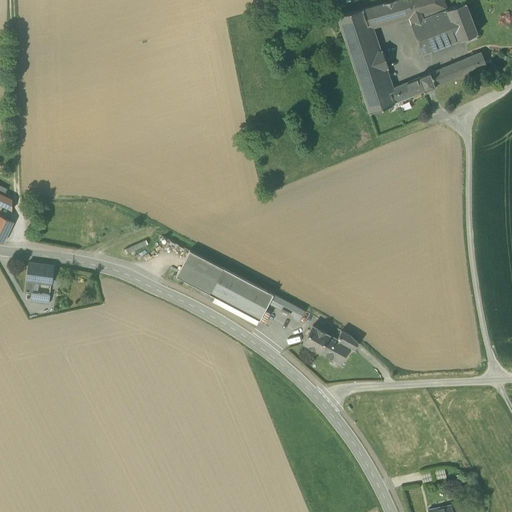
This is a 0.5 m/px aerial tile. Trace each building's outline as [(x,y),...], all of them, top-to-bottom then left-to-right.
[(443,0),(397,0),(393,1),(398,19),(408,16),(411,23),(447,10),(443,0)] [(393,1),(386,3),(391,21),(398,19),(393,1)] [(368,27),(391,21),(386,3),(337,17),(369,113),(386,107),(394,103),(389,90),(383,70),(388,68),(382,50),(377,52),(368,27)] [(411,23),(423,54),(458,41),(477,34),(465,3),(447,10),(411,23)] [(481,52),(429,74),(434,87),(486,66),(481,52)] [(425,91),(434,87),(429,74),(420,77),(425,91)] [(389,90),(394,103),(410,97),(425,91),(420,77),(389,90)] [(12,200),(0,194),(0,204),(12,211),(12,200)] [(0,216),(0,242),(3,244),(4,242),(13,223),(0,216)] [(147,241),(124,250),(126,254),(149,245),(147,241)] [(194,286),(210,294),(223,269),(190,251),(176,276),(194,286)] [(50,285),(51,285),(53,266),(29,263),(26,282),(36,283),(50,285)] [(223,269),(210,294),(216,297),(259,320),(268,303),(273,295),(223,269)] [(24,295),(34,296),(36,283),(26,282),(26,285),(24,295)] [(210,294),(194,286),(191,290),(213,302),(216,297),(210,294)] [(268,303),(294,317),(298,308),(273,295),(268,303)] [(48,298),(34,296),(33,306),(34,307),(46,308),(51,309),(53,299),(48,298)] [(259,320),(216,297),(213,302),(213,303),(256,326),(259,320)] [(304,311),(298,308),(294,317),(292,319),(299,322),(304,311)] [(266,311),(260,321),(265,324),(270,313),(266,311)] [(320,352),(338,362),(347,346),(354,350),(358,343),(350,336),(342,331),(337,339),(313,326),(303,343),(320,353),(320,352)] [(444,469),(434,471),(437,481),(447,478),(444,469)] [(430,471),(421,474),(423,483),(432,481),(430,471)]
